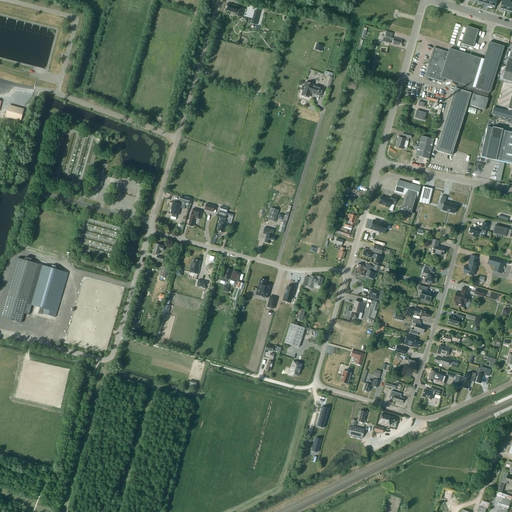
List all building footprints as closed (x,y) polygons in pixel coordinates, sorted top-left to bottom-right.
[(502,0),(499,9),(504,11),(505,11),(508,2),(507,1),(504,0),(503,0),(502,0)] [(237,16),(241,17),(244,8),(240,7),(237,7),(238,6),(231,5),(228,4),(226,10),(230,11),(236,13),(236,10),(239,11),(237,16)] [(478,30),(471,28),(466,26),(461,43),(473,47),(478,30)] [(386,42),(389,43),(390,43),(392,43),(392,44),(396,45),(396,44),(400,45),(401,41),(402,40),(394,38),(391,38),(392,33),(386,31),(384,38),(383,38),(382,41),(386,42)] [(455,88),(436,151),(452,156),(468,103),(470,104),(469,105),(485,110),(488,99),(487,98),(489,92),(490,93),(504,46),(489,42),(483,60),(481,60),(481,59),(449,48),(448,52),(434,48),(425,76),(443,82),(444,78),(458,83),(456,88),(455,88)] [(504,71),(502,79),(511,82),(511,45),(511,48),(510,51),(510,52),(509,57),(508,57),(504,71)] [(302,95),(308,98),(310,92),(321,96),(323,89),(313,85),(306,82),(304,86),(303,86),(302,86),(301,89),(302,90),(303,91),(302,95)] [(6,116),(20,120),(23,109),(9,106),(6,116)] [(424,120),(426,113),(417,110),(414,118),(424,120)] [(496,160),(511,163),(511,132),(507,131),(502,130),(502,129),(492,127),(492,128),(487,127),(481,156),(486,157),(485,158),(496,161),(496,160)] [(398,137),(396,147),(403,149),(403,147),(407,148),(408,142),(409,138),(411,139),(412,134),(404,132),(402,137),(404,137),(403,139),(398,137)] [(416,156),(428,159),(434,139),(421,136),(416,156)] [(398,180),(397,184),(394,192),(405,195),(401,209),(413,213),(420,186),(398,180)] [(423,187),(419,202),(428,205),(432,189),(423,187)] [(396,203),(398,197),(392,195),(391,198),(387,197),(387,198),(381,196),(379,204),(386,206),(386,207),(389,208),(391,204),(395,205),(396,202),(396,203)] [(171,213),(172,214),(171,216),(172,216),(175,217),(176,217),(177,215),(178,215),(180,208),(184,209),(186,203),(189,204),(190,199),(181,196),(179,201),(178,204),(173,202),(172,207),(171,213)] [(454,213),(457,205),(445,202),(446,197),(442,196),(440,203),(444,204),(442,210),(454,213)] [(489,205),(477,201),(475,210),(487,213),(489,205)] [(204,210),(213,212),(215,206),(206,203),(204,210)] [(267,219),(275,222),(279,210),(271,208),(267,219)] [(188,225),(192,227),(195,218),(199,219),(202,211),(193,209),(192,212),(188,225)] [(218,227),(217,231),(223,233),(225,227),(226,227),(227,223),(227,222),(224,221),(226,216),(226,214),(227,213),(219,211),(218,214),(217,218),(220,218),(220,220),(219,220),(217,227),(218,227)] [(353,213),(352,214),(352,213),(351,215),(349,214),(348,218),(350,219),(349,221),(348,223),(346,222),(344,226),(352,228),(353,222),(354,223),(356,216),(355,216),(356,215),(355,213),(354,213),(353,213)] [(373,220),(371,229),(382,232),(383,228),(385,228),(386,224),(373,220)] [(473,233),(472,237),(477,238),(478,235),(484,237),(486,231),(487,231),(489,224),(483,222),(481,228),(480,228),(480,229),(470,227),(469,232),(473,233)] [(329,231),(342,235),(344,229),(331,226),(329,231)] [(494,233),(506,236),(508,229),(496,226),(494,233)] [(274,230),(264,227),(263,234),(266,235),(264,242),(269,244),(270,240),(274,241),(275,237),(272,236),(272,234),(273,234),(274,230)] [(338,258),(343,260),(345,252),(343,252),(344,248),(341,247),(343,240),(336,238),(335,243),(338,244),(337,250),(339,251),(337,257),(339,257),(338,258)] [(432,253),(443,255),(445,248),(437,246),(438,241),(439,241),(432,239),(430,247),(434,248),(432,253)] [(152,253),(158,254),(159,250),(162,251),(164,246),(161,245),(156,244),(155,248),(154,248),(152,253)] [(372,252),(381,254),(383,247),(374,245),(372,252)] [(364,251),(363,255),(367,256),(366,257),(370,258),(371,257),(376,259),(375,262),(380,264),(382,257),(377,256),(378,255),(372,253),(364,251)] [(468,274),(473,276),(477,264),(475,263),(477,257),(471,255),(469,262),(468,267),(464,266),(463,269),(464,270),(463,273),(467,274),(467,275),(468,275),(468,274)] [(493,271),(502,274),(506,260),(489,256),(487,264),(495,266),(493,271)] [(25,260),(17,258),(0,317),(21,323),(24,314),(28,315),(31,306),(39,308),(38,314),(37,314),(42,315),(42,314),(55,317),(68,273),(55,269),(56,267),(52,266),(51,268),(31,262),(32,259),(26,257),(25,260)] [(189,272),(198,274),(200,267),(199,267),(200,261),(194,259),(193,263),(192,263),(189,272)] [(433,284),(434,283),(435,283),(435,282),(436,282),(437,279),(436,278),(437,277),(435,276),(436,273),(431,272),(433,267),(425,265),(423,273),(427,274),(425,281),(433,284)] [(165,277),(168,278),(170,271),(169,270),(170,268),(163,266),(160,276),(165,277)] [(221,280),(226,282),(227,279),(229,280),(232,270),(227,268),(226,272),(224,271),(221,280)] [(355,270),(355,272),(355,273),(361,275),(361,276),(364,277),(364,276),(365,275),(367,276),(367,277),(372,279),(374,272),(366,270),(366,269),(363,268),(363,271),(356,269),(356,270),(355,270)] [(235,283),(237,284),(237,282),(240,273),(234,271),(230,280),(236,282),(235,283)] [(321,286),(323,278),(317,276),(317,278),(310,276),(309,278),(305,277),(303,285),(313,288),(314,284),(321,286)] [(196,286),(206,289),(208,282),(198,279),(196,286)] [(267,298),(271,285),(266,284),(267,280),(261,279),(256,295),(267,298)] [(424,301),(429,303),(431,297),(430,297),(431,292),(427,291),(428,288),(419,285),(418,290),(422,291),(421,294),(420,294),(419,299),(424,300),(424,301)] [(287,286),(284,298),(291,300),(295,289),(287,286)] [(455,305),(463,307),(464,303),(465,303),(466,302),(467,301),(467,300),(467,299),(468,296),(467,295),(469,289),(462,287),(461,294),(456,292),(454,300),(456,301),(455,305)] [(379,292),(371,290),(369,296),(377,299),(379,292)] [(277,298),(270,296),(267,307),(274,308),(277,298)] [(350,317),(358,319),(360,319),(361,317),(365,302),(355,300),(354,304),(353,304),(352,307),(350,307),(349,307),(348,310),(349,310),(348,311),(351,312),(352,312),(350,317)] [(374,321),(377,311),(379,303),(373,301),(370,309),(367,319),(374,321)] [(296,319),(301,321),(305,309),(300,308),(296,319)] [(405,315),(411,317),(414,310),(408,308),(405,315)] [(429,313),(426,312),(427,309),(423,308),(422,311),(420,310),(417,309),(415,308),(414,313),(419,314),(421,314),(420,315),(424,317),(424,316),(428,317),(429,313)] [(454,324),(458,325),(459,322),(462,323),(464,316),(456,314),(455,318),(449,316),(447,322),(451,323),(451,324),(454,325),(454,324)] [(420,321),(413,319),(412,323),(416,324),(414,330),(411,329),(410,333),(417,335),(418,332),(423,334),(425,327),(419,325),(420,321)] [(284,343),(299,347),(305,328),(290,324),(284,343)] [(404,344),(413,347),(413,346),(418,348),(420,342),(415,341),(416,337),(407,334),(404,344)] [(395,351),(404,354),(406,348),(397,345),(395,351)] [(457,348),(452,347),(447,345),(446,348),(439,346),(437,353),(447,356),(449,350),(451,350),(451,349),(456,351),(456,352),(460,353),(461,350),(457,349),(457,348)] [(353,350),(351,355),(358,357),(356,364),(361,365),(363,358),(364,354),(353,350)] [(271,354),(270,354),(269,355),(268,358),(269,359),(268,361),(269,361),(266,370),(270,371),(273,362),(274,360),(273,360),(274,356),(275,354),(271,353),(271,354)] [(398,354),(395,354),(394,357),(395,357),(394,359),(392,365),(397,366),(400,361),(402,358),(398,354)] [(415,366),(416,362),(414,361),(411,360),(408,360),(409,358),(405,357),(404,360),(408,361),(407,362),(410,363),(408,368),(415,370),(416,366),(415,366)] [(446,365),(446,366),(448,366),(450,361),(444,359),(443,360),(436,357),(434,362),(442,364),(446,365)] [(488,357),(487,361),(492,361),(491,366),(495,367),(496,358),(488,357)] [(302,364),(293,362),(291,370),(290,369),(289,374),(294,376),(294,374),(298,376),(302,364)] [(479,371),(479,373),(478,373),(477,378),(476,382),(480,383),(482,379),(483,375),(489,376),(491,370),(480,366),(479,370),(479,371)] [(341,383),(349,385),(353,374),(352,374),(353,371),(348,370),(348,372),(345,371),(341,383)] [(433,380),(444,384),(447,376),(431,370),(428,380),(432,382),(433,380)] [(465,381),(463,387),(467,389),(468,384),(469,385),(470,381),(470,382),(470,381),(473,382),(476,373),(472,372),(471,375),(465,373),(463,380),(465,381)] [(457,375),(454,386),(460,387),(463,377),(457,375)] [(369,380),(369,381),(368,384),(365,383),(363,390),(368,392),(370,388),(371,385),(373,386),(377,387),(379,381),(375,379),(375,380),(372,379),(372,381),(369,380)] [(395,389),(396,384),(392,383),(392,382),(387,380),(385,386),(395,389)] [(432,386),(432,388),(431,391),(425,389),(422,396),(431,399),(433,394),(441,396),(444,390),(432,386)] [(393,400),(402,403),(404,399),(399,397),(400,394),(391,391),(389,398),(393,400)] [(318,404),(327,407),(329,402),(323,400),(324,399),(320,398),(320,400),(317,399),(317,402),(319,402),(318,404)] [(322,407),(317,423),(324,425),(329,409),(322,407)] [(357,421),(364,423),(366,412),(360,411),(357,421)] [(381,414),(379,423),(389,426),(390,422),(393,423),(395,418),(390,417),(390,416),(381,414)] [(376,426),(374,431),(382,433),(384,428),(381,427),(382,426),(379,425),(378,426),(376,426)] [(348,434),(362,438),(364,429),(350,426),(348,434)] [(315,441),(312,450),(317,452),(320,442),(315,441)] [(511,482),(511,477),(510,477),(510,476),(507,475),(508,473),(504,472),(498,490),(502,491),(505,483),(507,484),(508,481),(511,482)] [(489,511),(505,511),(507,509),(508,509),(511,499),(511,496),(511,494),(511,491),(508,491),(508,492),(507,491),(507,492),(506,494),(501,493),(498,492),(496,491),(494,495),(495,495),(489,511)] [(482,501),(480,507),(477,511),(484,511),(486,508),(487,509),(489,503),(482,501)]
